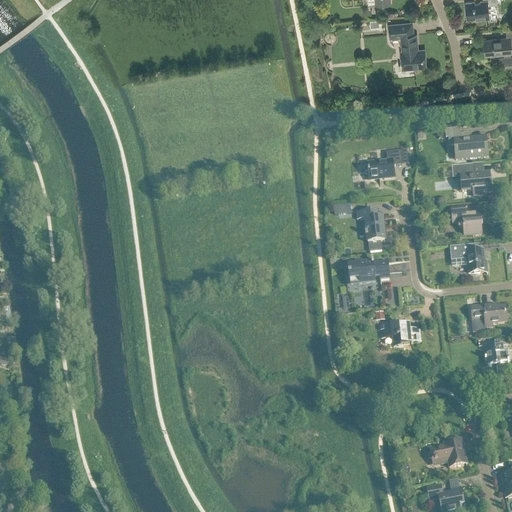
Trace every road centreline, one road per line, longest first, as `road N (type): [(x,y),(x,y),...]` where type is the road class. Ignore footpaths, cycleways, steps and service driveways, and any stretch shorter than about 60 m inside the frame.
road 1 (residential): [(511,286),(422,291),(407,210)]
road 2 (residential): [(435,0),(462,85),(505,83)]
